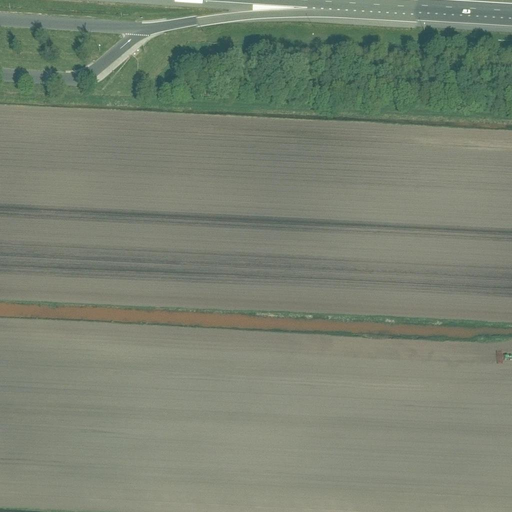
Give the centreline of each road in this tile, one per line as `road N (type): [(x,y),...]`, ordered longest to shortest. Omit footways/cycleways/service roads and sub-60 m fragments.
road 1 (motorway): [(307,0),(511,12)]
road 2 (motorway): [(139,31),(307,0)]
